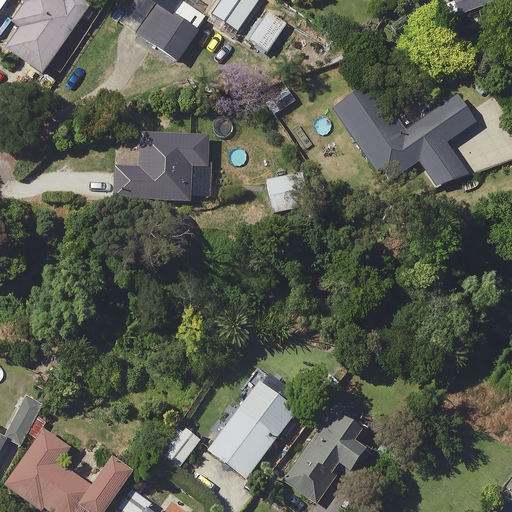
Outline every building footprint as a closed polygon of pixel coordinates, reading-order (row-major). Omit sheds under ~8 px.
[(25,36),(12,56),(49,80),(95,12),(78,0),(72,9),(57,0),(33,0),(28,8),(31,10),(17,30),(25,36)] [(144,0),(160,11),(141,40),(183,68),(213,24),(186,7),(191,0),(144,0)] [(263,1),(262,0),(226,0),(214,19),(239,36),(263,1)] [(511,0),(456,0),(463,19),(511,1),(511,0)] [(16,8),(5,1),(0,8),(0,21),(5,25),(16,8)] [(274,16),(254,46),(269,56),(289,27),(274,16)] [(373,99),(365,87),(331,109),(382,188),(417,165),(433,189),(465,176),(443,143),(471,126),(453,100),(402,132),(379,96),(373,99)] [(295,103),(286,88),(265,102),(274,117),(295,103)] [(144,174),(122,173),(120,206),(198,209),(199,173),(214,173),(215,141),(146,138),(144,174)] [(305,176),(270,185),(278,218),(313,210),(305,176)] [(337,388),(324,378),(313,392),(326,403),(337,388)] [(294,410),(254,381),(203,450),(243,480),(294,410)] [(24,396),(3,435),(21,444),(41,404),(24,396)] [(334,403),(280,481),(315,505),(366,431),(351,421),(354,416),(334,403)] [(67,447),(39,427),(0,483),(0,485),(38,511),(41,509),(45,511),(98,511),(127,470),(106,455),(86,484),(56,463),(67,447)] [(198,439),(183,428),(159,459),(175,470),(198,439)] [(213,474),(201,466),(190,481),(202,489),(213,474)]
